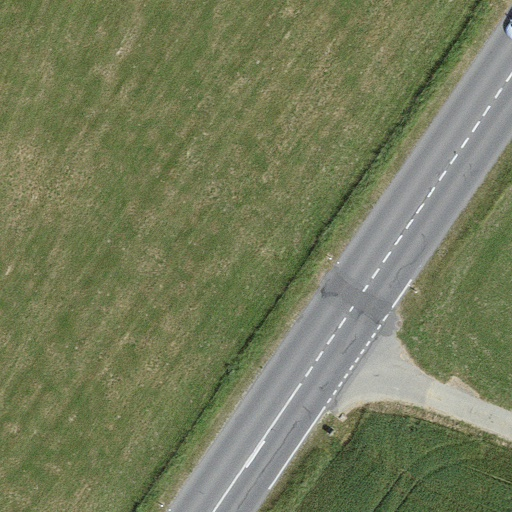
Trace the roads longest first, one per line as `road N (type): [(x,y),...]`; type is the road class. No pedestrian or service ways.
road 1 (secondary): [(511,73),(208,511)]
road 2 (track): [(322,349),(511,424)]
